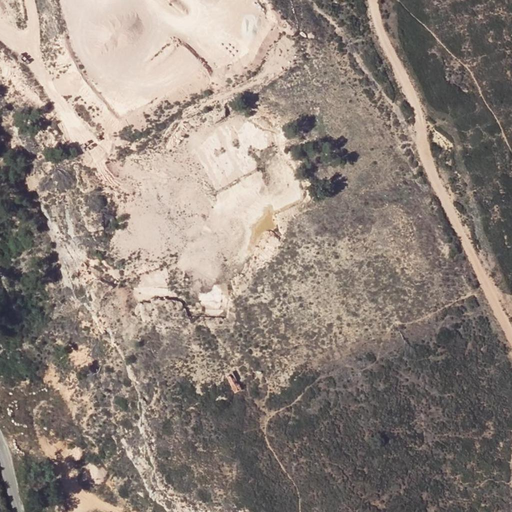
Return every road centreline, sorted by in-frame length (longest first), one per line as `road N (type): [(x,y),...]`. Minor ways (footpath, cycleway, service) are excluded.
road 1 (track): [(305,0),(335,27),(425,159),(493,281),(511,336)]
road 2 (track): [(425,159),(419,111),(374,27),(372,0)]
